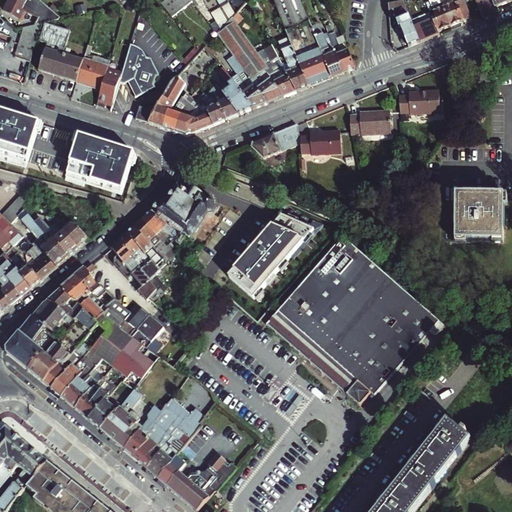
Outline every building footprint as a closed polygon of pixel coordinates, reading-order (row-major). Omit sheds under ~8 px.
[(6,0),(4,5),(23,15),(28,7),(43,16),(38,24),(45,23),(60,20),(37,0),(6,0)] [(180,13),(168,0),(163,4),(174,18),(180,13)] [(186,7),(179,0),(168,0),(180,13),(186,7)] [(230,0),(230,1),(239,9),(247,0),(230,0)] [(261,10),(255,0),(247,0),(254,13),(261,10)] [(272,0),(288,37),(308,87),(332,77),(312,27),(300,0),(272,0)] [(431,0),(436,9),(428,12),(429,17),(431,21),(413,28),(416,36),(417,37),(418,42),(437,34),(435,31),(449,25),(442,7),(440,2),(439,0),(431,0)] [(449,25),(469,17),(462,0),(439,0),(440,2),(442,7),(449,25)] [(232,17),(235,13),(228,2),(211,12),(221,29),(232,17)] [(388,4),(388,15),(394,15),(397,21),(395,22),(397,28),(399,27),(407,46),(418,42),(417,37),(416,36),(413,28),(409,19),(402,2),(388,4)] [(236,12),(235,13),(232,17),(236,22),(241,16),(236,12)] [(265,68),(268,66),(267,65),(236,22),(232,17),(221,29),(218,32),(221,36),(241,66),(267,104),(283,97),(265,68)] [(22,39),(30,42),(38,45),(45,23),(38,24),(26,27),(22,39)] [(38,68),(77,81),(84,61),(66,56),(69,48),(67,47),(71,30),(47,23),(41,39),(48,41),(38,68)] [(323,34),(318,24),(312,27),(332,77),(343,73),(328,34),(327,32),(323,34)] [(336,38),(333,32),(328,34),(343,73),(356,67),(345,43),(338,45),(336,38)] [(345,43),(342,35),(336,38),(338,45),(345,43)] [(278,41),(291,71),(286,73),(296,92),(308,87),(288,37),(278,41)] [(25,58),(30,42),(22,39),(17,55),(25,58)] [(33,60),(38,45),(30,42),(25,58),(33,60)] [(267,65),(268,66),(265,68),(283,97),(296,92),(286,73),(271,44),(264,48),(270,58),(272,57),(274,60),(267,65)] [(152,81),(154,76),(158,75),(150,58),(145,56),(145,55),(143,53),(140,50),(137,48),(134,46),(131,45),(129,51),(125,64),(119,82),(123,83),(127,82),(134,96),(142,92),(155,87),(152,81)] [(111,60),(111,58),(95,54),(93,61),(85,58),(84,61),(77,81),(102,89),(103,87),(111,60)] [(111,60),(103,87),(102,89),(98,101),(105,104),(112,106),(119,82),(125,64),(111,60)] [(234,71),(245,87),(239,91),(253,110),(267,104),(241,66),(234,71)] [(230,99),(227,95),(224,96),(238,116),(253,110),(239,91),(224,71),(221,73),(236,95),(230,99)] [(178,99),(182,101),(187,94),(173,81),(156,112),(149,124),(164,129),(171,110),(173,107),(178,99)] [(207,96),(209,99),(211,98),(226,120),(238,116),(224,96),(216,86),(211,91),(207,96)] [(207,96),(211,91),(208,89),(199,97),(202,100),(207,96)] [(397,114),(438,112),(437,91),(406,93),(406,97),(396,98),(397,114)] [(176,133),(183,114),(187,116),(199,104),(196,101),(191,97),(187,94),(182,101),(176,108),(174,111),(171,110),(164,129),(176,133)] [(207,96),(202,100),(205,105),(213,126),(226,120),(211,98),(209,99),(207,96)] [(183,114),(176,133),(187,136),(213,126),(205,105),(197,109),(201,117),(196,119),(187,116),(183,114)] [(149,124),(156,112),(141,107),(137,120),(149,124)] [(0,152),(29,162),(41,125),(0,111),(0,152)] [(345,117),(347,134),(388,133),(387,111),(357,113),(357,116),(346,117),(345,117)] [(280,154),(277,147),(283,144),(286,152),(299,146),(299,136),(295,125),(250,143),(250,148),(262,161),(280,154)] [(299,154),(340,152),(339,131),(308,132),(309,136),(299,136),(299,146),(299,154)] [(136,154),(81,137),(69,174),(124,191),(136,154)] [(161,205),(153,214),(181,233),(191,241),(208,216),(214,215),(219,208),(219,205),(212,200),(207,201),(183,185),(180,189),(178,189),(168,205),(161,205)] [(296,200),(299,191),(292,187),(289,196),(296,200)] [(454,240),(502,242),(503,195),(454,195),(454,212),(454,215),(454,222),(454,224),(454,240)] [(24,212),(32,221),(37,215),(33,210),(34,205),(23,201),(20,198),(3,215),(1,213),(0,213),(0,233),(19,217),(24,212)] [(57,270),(69,260),(54,242),(52,243),(33,222),(32,221),(24,212),(19,217),(40,241),(34,246),(41,253),(42,252),(57,270)] [(181,233),(153,214),(147,217),(142,222),(168,248),(181,233)] [(229,279),(254,300),(314,232),(282,217),(229,279)] [(64,233),(79,251),(90,243),(76,228),(47,218),(45,220),(53,229),(55,227),(56,228),(61,233),(62,235),(64,233)] [(69,260),(79,251),(64,233),(62,235),(61,233),(56,228),(53,229),(51,231),(42,219),(38,222),(36,220),(33,222),(52,243),(54,242),(69,260)] [(168,248),(142,222),(134,229),(160,255),(168,248)] [(160,255),(134,229),(127,236),(154,265),(162,257),(160,255)] [(154,265),(127,236),(120,242),(163,295),(169,289),(156,276),(159,271),(154,265)] [(343,238),(265,326),(358,408),(369,396),(371,399),(439,324),(343,238)] [(48,277),(57,270),(42,252),(41,253),(29,242),(22,248),(33,260),(48,277)] [(163,295),(120,242),(111,249),(118,257),(115,260),(115,267),(128,280),(133,276),(143,288),(139,291),(147,302),(150,300),(164,312),(168,307),(159,299),(163,295)] [(18,253),(8,243),(1,248),(5,253),(11,260),(10,262),(27,280),(26,281),(33,289),(41,283),(26,266),(21,260),(20,262),(15,256),(18,253)] [(25,297),(33,289),(26,281),(27,280),(10,262),(11,260),(5,253),(0,257),(0,268),(1,269),(0,269),(0,270),(3,273),(5,272),(10,279),(8,280),(17,290),(25,297)] [(26,266),(41,283),(48,277),(33,260),(26,266)] [(86,270),(77,278),(109,312),(124,324),(131,315),(100,287),(90,275),(96,270),(92,266),(87,271),(86,270)] [(13,307),(25,297),(17,290),(8,280),(10,279),(5,272),(3,273),(0,270),(0,282),(3,286),(3,292),(6,295),(4,296),(13,307)] [(109,312),(77,278),(63,290),(72,301),(78,303),(80,305),(86,311),(98,324),(109,312)] [(0,307),(5,314),(13,307),(4,296),(6,295),(3,292),(3,286),(0,282),(0,307)] [(72,301),(63,290),(46,304),(60,312),(74,324),(86,311),(80,305),(74,312),(67,307),(72,301)] [(60,312),(46,304),(44,305),(33,319),(52,334),(56,330),(60,334),(62,333),(65,331),(59,326),(62,323),(67,327),(69,324),(72,327),(74,324),(60,312)] [(138,306),(131,315),(124,324),(121,328),(133,338),(150,319),(151,317),(138,306)] [(74,363),(52,391),(67,403),(90,375),(100,362),(102,364),(113,367),(125,378),(122,382),(134,391),(135,390),(160,359),(147,349),(133,338),(121,328),(124,324),(109,312),(98,324),(107,332),(91,350),(78,366),(74,363)] [(52,334),(33,319),(23,331),(38,343),(49,338),(52,334)] [(150,319),(133,338),(147,349),(165,329),(156,321),(154,321),(153,322),(150,319)] [(204,328),(199,324),(193,331),(198,335),(204,328)] [(38,343),(23,331),(8,349),(10,356),(29,372),(44,354),(47,357),(60,340),(52,334),(49,338),(38,343)] [(44,354),(29,372),(44,384),(60,364),(63,366),(75,351),(61,339),(60,340),(47,357),(44,354)] [(91,350),(81,343),(75,351),(63,366),(60,364),(44,384),(52,391),(74,363),(78,366),(91,350)] [(96,381),(90,375),(67,403),(76,410),(94,388),(101,379),(99,378),(96,381)] [(101,395),(83,416),(90,421),(106,402),(118,388),(111,383),(101,395)] [(76,410),(83,416),(101,395),(94,388),(76,410)] [(117,411),(101,431),(124,451),(142,431),(145,434),(162,413),(156,407),(148,416),(150,421),(144,428),(138,423),(140,421),(140,416),(134,412),(130,413),(129,415),(127,413),(131,407),(134,409),(143,397),(135,390),(134,391),(117,411)] [(169,406),(162,413),(145,434),(142,431),(124,451),(135,460),(147,470),(161,452),(164,449),(165,449),(175,438),(173,437),(179,430),(183,433),(192,440),(203,426),(202,425),(210,413),(200,405),(195,411),(176,395),(169,406)] [(117,411),(106,402),(90,421),(101,431),(117,411)] [(445,421),(373,511),(413,511),(470,441),(445,421)] [(7,429),(0,437),(0,489),(20,467),(33,451),(7,429)] [(179,438),(181,440),(183,437),(182,436),(183,433),(179,430),(173,437),(175,438),(177,440),(179,438)] [(192,440),(183,433),(182,436),(183,437),(181,440),(180,442),(175,442),(171,447),(177,452),(156,477),(167,488),(179,473),(187,464),(178,456),(192,440)] [(164,455),(161,452),(147,470),(156,477),(177,452),(171,447),(164,455)] [(49,463),(33,451),(20,467),(26,472),(0,502),(0,511),(8,511),(28,488),(49,463)] [(179,473),(167,488),(196,511),(198,511),(216,491),(218,492),(237,470),(233,466),(232,468),(217,457),(208,467),(209,469),(206,474),(190,476),(187,480),(179,473)] [(109,511),(49,463),(28,488),(39,497),(36,501),(49,511),(109,511)]
